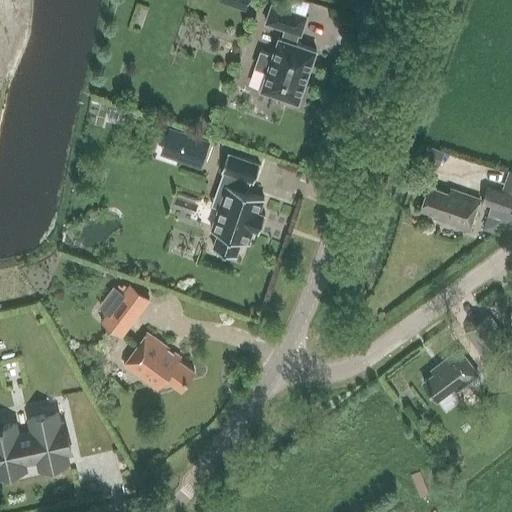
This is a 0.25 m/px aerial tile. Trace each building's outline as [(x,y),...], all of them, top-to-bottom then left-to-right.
[(298,103),(316,50),(294,43),(298,34),(300,34),(306,15),(272,3),(265,23),(285,29),(281,39),(278,38),(272,56),(260,52),(254,68),(267,72),(260,90),(298,103)] [(199,167),(208,143),(168,129),(166,135),(186,142),(180,160),(199,167)] [(433,167),(439,151),(426,145),(420,161),(433,167)] [(248,243),(253,228),(258,230),(258,231),(259,231),(265,214),(263,214),(263,215),(258,213),(264,198),(246,192),(250,180),(253,182),(259,165),(227,153),(221,170),(223,171),(219,184),(226,186),(211,230),(218,233),(213,248),(235,256),(241,241),(248,243)] [(511,170),(509,170),(502,189),(511,192),(511,170)] [(480,199),(450,189),(448,194),(428,187),(421,209),(435,213),(434,215),(457,223),(457,224),(470,228),(480,199)] [(509,212),(511,202),(511,196),(487,188),(483,200),(482,203),(508,212),(509,212)] [(149,299),(129,284),(101,321),(121,336),(149,299)] [(506,340),(488,315),(466,331),(484,355),(506,340)] [(178,360),(180,356),(174,352),(172,355),(166,350),(168,348),(147,333),(123,365),(157,389),(164,378),(180,390),(194,371),(178,360)] [(460,347),(432,367),(435,371),(424,379),(437,397),(452,387),(454,390),(479,372),(460,347)] [(503,371),(495,373),(488,393),(507,389),(503,371)] [(56,413),(44,415),(30,418),(33,435),(17,438),(14,424),(3,427),(3,426),(0,426),(0,476),(25,471),(22,462),(38,459),(40,468),(67,462),(63,447),(69,445),(64,425),(59,427),(56,413)]
